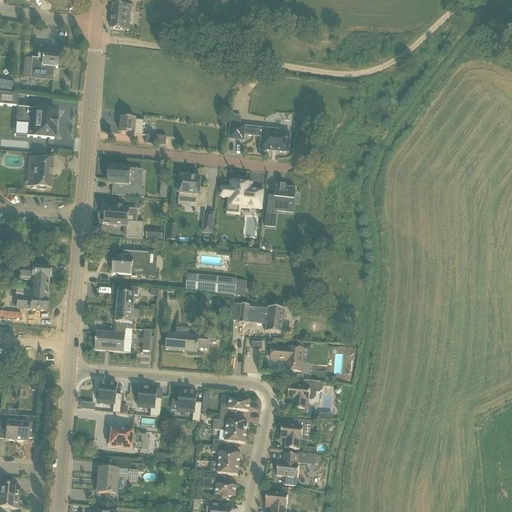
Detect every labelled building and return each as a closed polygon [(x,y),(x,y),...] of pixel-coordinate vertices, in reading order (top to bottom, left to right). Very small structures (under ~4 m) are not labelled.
[(131,7),(113,5),(111,29),(129,31),(131,7)] [(46,53),(45,55),(38,54),(37,60),(31,59),(29,80),(53,82),(54,68),(57,68),(58,56),(54,56),(54,54),(46,53)] [(0,92),(13,95),(15,83),(0,81),(0,92)] [(0,105),(17,107),(18,96),(0,92),(0,105)] [(30,137),(53,139),(56,111),(41,110),(40,112),(33,111),(17,109),(15,124),(31,125),(30,137)] [(144,121),(122,119),(121,127),(120,127),(119,132),(121,133),(120,134),(142,136),(144,121)] [(231,126),(229,140),(243,141),(245,127),(231,126)] [(277,153),(288,154),(290,135),(262,132),(260,151),(272,152),(273,151),(276,152),(276,153),(277,153)] [(167,137),(146,135),(146,145),(166,147),(167,137)] [(44,191),(46,189),(51,189),(53,161),(35,160),(32,188),(37,188),(38,191),(44,191)] [(127,186),(126,198),(144,199),(145,191),(142,190),(143,183),(130,183),(131,169),(109,168),(109,170),(107,170),(107,177),(109,177),(108,185),(127,186)] [(201,179),(181,177),(180,186),(178,185),(177,192),(180,193),(179,195),(189,196),(188,206),(206,208),(208,190),(200,189),(201,179)] [(249,208),(261,209),(262,192),(250,191),(251,185),(248,184),(247,187),(242,186),(242,184),(231,183),(230,190),(223,189),(222,198),(230,199),(229,206),(249,208)] [(294,205),(295,191),(285,190),(285,189),(280,189),(280,190),(275,189),(274,199),(268,198),(264,230),(275,231),(276,215),(286,216),(287,204),(294,205)] [(167,200),(168,192),(160,192),(159,199),(167,200)] [(105,216),(103,216),(103,225),(105,225),(127,227),(126,239),(143,241),(144,224),(133,223),(133,218),(125,217),(125,209),(114,208),(113,209),(106,209),(105,216)] [(203,234),(212,235),(214,215),(205,214),(203,234)] [(176,241),(177,225),(167,225),(167,240),(176,241)] [(162,241),(162,232),(147,231),(146,239),(162,241)] [(272,249),(266,243),(262,246),(268,252),(272,249)] [(125,253),(124,260),(114,259),(113,274),(132,276),(132,269),(146,270),(146,262),(146,254),(125,253)] [(32,281),(31,290),(47,291),(48,280),(49,280),(50,270),(20,268),(19,280),(32,281)] [(243,284),(240,284),(236,283),(237,280),(187,275),(185,291),(245,297),(246,292),(242,291),(243,284)] [(118,295),(117,309),(133,311),(134,296),(138,297),(139,288),(113,286),(112,295),(118,295)] [(47,291),(31,290),(30,299),(17,297),(17,310),(29,311),(46,312),(47,302),(46,302),(47,291)] [(218,296),(217,307),(230,308),(230,304),(233,305),(234,298),(230,298),(230,296),(218,296)] [(268,310),(249,308),(249,306),(241,305),(239,324),(247,325),(248,321),(266,323),(265,332),(283,334),(285,310),(268,308),(268,310)] [(133,311),(117,309),(115,335),(122,335),(122,336),(125,336),(126,330),(135,331),(136,325),(132,325),(133,311)] [(144,331),(142,352),(150,353),(152,332),(144,331)] [(115,335),(96,333),(95,351),(124,353),(125,344),(125,336),(122,336),(122,335),(115,335)] [(197,349),(207,350),(209,335),(197,334),(197,337),(189,336),(176,335),(167,335),(166,351),(197,354),(197,349)] [(287,362),(287,372),(302,373),(304,350),(288,349),(288,350),(272,349),(271,361),(287,362)] [(302,389),(289,387),(288,399),(294,400),(293,410),(306,411),(307,401),(309,401),(310,393),(316,394),(319,394),(322,392),(323,388),(319,383),(303,382),(302,389)] [(116,395),(117,385),(101,383),(98,404),(114,406),(113,414),(120,415),(122,396),(116,395)] [(156,399),(157,390),(157,389),(140,387),(138,408),(151,410),(150,418),(160,419),(162,400),(156,399)] [(211,391),(204,391),(202,412),(208,413),(211,391)] [(180,392),(179,402),(173,401),(172,410),(178,411),(178,413),(193,414),(192,422),(200,423),(202,404),(196,404),(197,393),(180,392)] [(221,405),(220,415),(235,416),(236,411),(249,412),(250,402),(243,401),(243,398),(236,397),(236,400),(229,400),(229,406),(221,405)] [(221,421),(220,431),(246,434),(247,424),(235,422),(235,416),(220,415),(220,421),(221,421)] [(16,442),(18,416),(17,416),(17,417),(1,416),(0,426),(0,437),(5,438),(4,441),(16,442)] [(33,440),(35,418),(18,416),(16,442),(27,443),(27,439),(33,440)] [(299,451),(300,442),(312,443),(314,423),(294,421),(294,428),(282,427),(281,439),(286,439),(285,450),(299,451)] [(214,440),(213,447),(228,448),(228,443),(245,445),(246,434),(220,431),(226,432),(225,442),(214,440)] [(138,435),(113,432),(111,448),(131,451),(131,450),(142,451),(143,444),(137,443),(138,435)] [(220,454),(219,464),(239,466),(240,455),(227,454),(228,448),(213,447),(213,453),(220,454)] [(297,454),(297,457),(285,455),(284,466),(278,465),(277,477),(285,478),(284,486),(297,488),(297,479),(299,467),(297,467),(297,464),(317,466),(318,456),(316,456),(307,455),(303,454),(297,454)] [(156,462),(176,465),(177,457),(157,455),(156,462)] [(144,466),(131,465),(115,464),(114,471),(101,470),(100,485),(97,485),(96,494),(106,495),(105,501),(116,502),(117,479),(130,480),(129,483),(137,483),(139,473),(144,474),(144,473),(146,470),(144,468),(144,466)] [(204,473),(203,479),(225,481),(225,475),(238,477),(239,466),(219,464),(218,474),(210,473),(204,473)] [(224,486),(225,481),(203,479),(202,489),(216,490),(216,496),(222,497),(222,500),(229,500),(229,497),(235,498),(236,488),(224,486)] [(0,497),(19,499),(20,488),(10,487),(10,481),(0,480),(0,497)] [(271,507),(270,511),(286,511),(288,497),(287,497),(288,489),(280,488),(280,496),(267,494),(265,506),(271,507)] [(0,511),(7,511),(8,510),(18,511),(19,499),(0,497),(0,511)]
